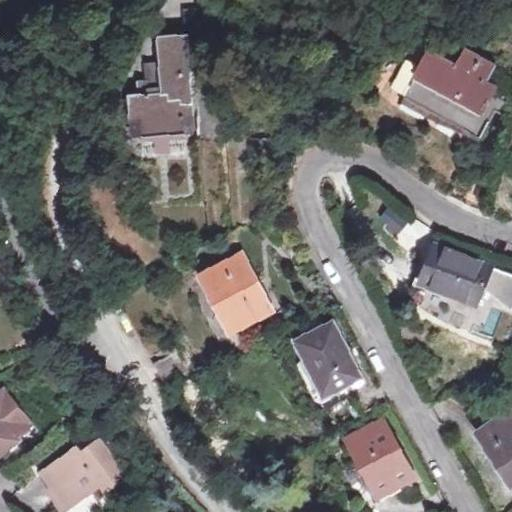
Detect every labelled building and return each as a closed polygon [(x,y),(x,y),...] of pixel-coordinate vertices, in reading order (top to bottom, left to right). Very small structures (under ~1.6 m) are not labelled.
[(186,113),(195,112),(190,32),(160,35),(163,89),(129,92),(130,114),(142,114),(143,132),(187,130),(186,113)] [(451,57),(423,43),(400,90),(476,131),(500,85),(481,74),(489,59),(459,42),(451,57)] [(261,111),(261,118),(261,122),(275,122),(274,110),(261,111)] [(196,130),(195,112),(186,113),(187,130),(196,130)] [(130,132),(143,132),(142,114),(130,114),(130,132)] [(426,170),(454,188),(465,150),(438,139),(426,170)] [(379,221),(398,232),(408,215),(388,204),(379,221)] [(477,300),(493,264),(438,240),(423,277),(477,300)] [(274,305),(247,252),(210,271),(237,324),(274,305)] [(364,372),(338,318),(302,336),(338,406),(360,396),(352,378),(364,372)] [(20,384),(8,393),(28,420),(40,411),(20,384)] [(5,389),(0,392),(0,452),(18,439),(15,435),(31,424),(28,420),(8,393),(5,389)] [(504,435),(511,446),(511,410),(485,429),(494,442),(504,435)] [(356,447),(380,492),(417,472),(386,415),(353,433),(359,445),(356,447)] [(511,467),(511,446),(504,435),(494,442),(511,467)] [(55,485),(69,504),(102,479),(108,487),(127,473),(99,437),(81,450),(76,444),(63,455),(43,470),(55,485)] [(58,449),(63,455),(76,444),(72,439),(58,449)] [(69,504),(55,485),(48,490),(63,509),(69,504)]
